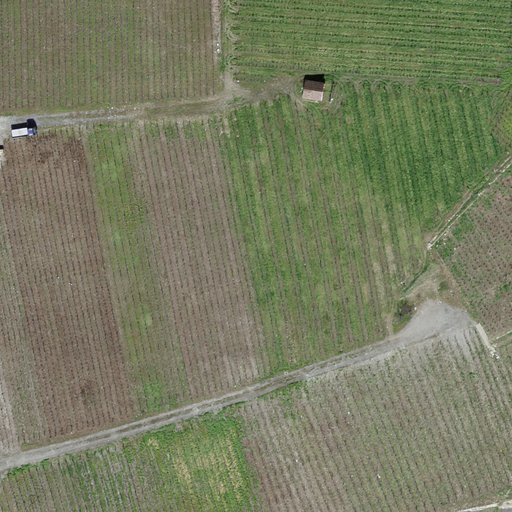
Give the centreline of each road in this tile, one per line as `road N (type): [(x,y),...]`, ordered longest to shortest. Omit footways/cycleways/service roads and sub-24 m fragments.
road 1 (track): [(0,463),(142,428),(431,329)]
road 2 (track): [(211,0),(217,111),(0,126)]
